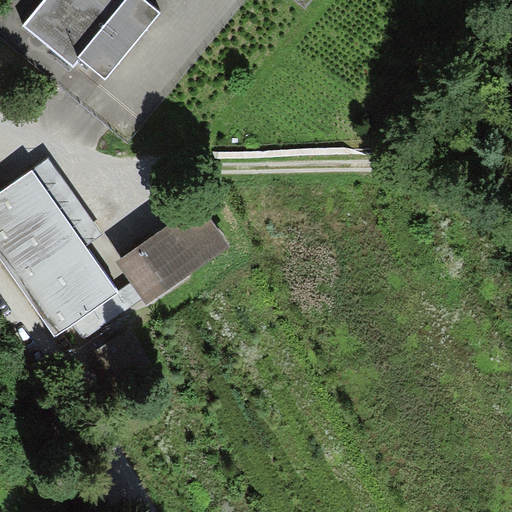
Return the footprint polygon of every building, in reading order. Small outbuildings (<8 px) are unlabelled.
[(44,0),(23,26),(71,66),(79,57),(105,78),(158,15),(139,0),(44,0)] [(47,160),(32,170),(84,243),(99,232),(47,160)] [(0,192),(0,256),(55,336),(73,324),(116,293),(84,243),(32,170),(0,192)] [(143,299),(147,305),(229,248),(199,205),(117,262),(132,283),(143,299)] [(116,293),(73,324),(84,339),(143,299),(132,283),(116,293)] [(124,330),(88,353),(102,374),(138,352),(124,330)]
